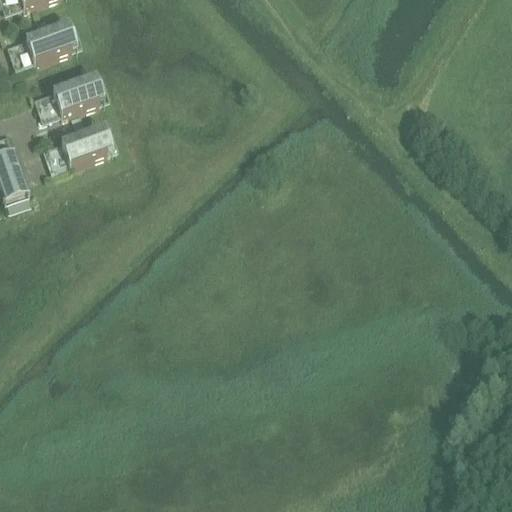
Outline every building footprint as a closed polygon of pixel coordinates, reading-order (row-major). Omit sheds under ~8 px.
[(59,0),(17,0),(23,17),(61,4),(59,0)] [(25,48),(33,72),(71,59),(63,35),(25,48)] [(52,101),(61,126),(98,112),(90,88),(52,101)] [(60,151),(69,176),(107,162),(98,138),(60,151)] [(27,200),(14,164),(14,163),(0,167),(0,202),(2,209),(27,200)]
